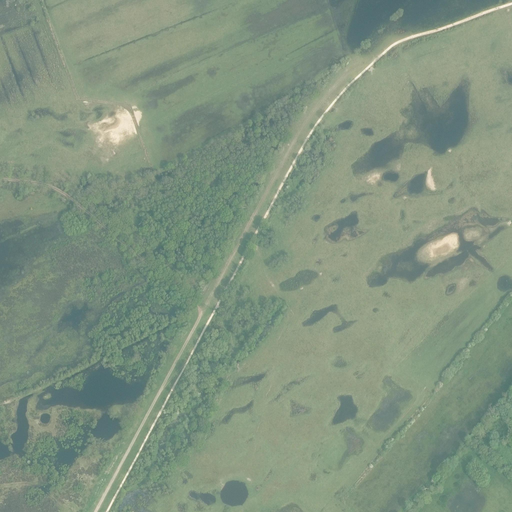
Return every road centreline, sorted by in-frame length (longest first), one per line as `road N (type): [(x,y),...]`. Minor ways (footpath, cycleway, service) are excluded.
road 1 (track): [(95,511),(306,121),(387,38),(393,43)]
road 2 (track): [(202,311),(60,191),(0,178)]
